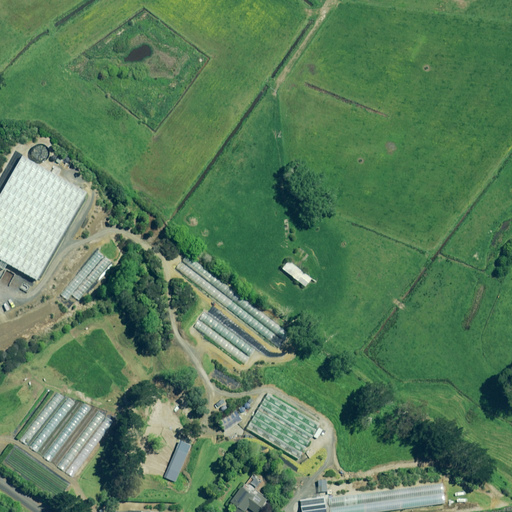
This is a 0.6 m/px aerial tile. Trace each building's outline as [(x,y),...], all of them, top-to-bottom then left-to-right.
[(86,193),(23,157),(0,196),(0,259),(36,280),(86,193)] [(111,262),(97,251),(62,296),(68,300),(72,295),(80,301),(111,262)] [(186,256),(176,269),(279,349),(289,336),(186,256)] [(311,279),(289,261),(282,269),(305,287),(311,279)] [(254,350),(204,312),(193,326),(243,364),(254,350)] [(63,397),(56,392),(20,440),(27,445),(63,397)] [(320,423),(269,393),(247,429),(298,459),(320,423)] [(74,403),(69,399),(30,447),(36,452),(74,403)] [(92,409),(84,404),(44,458),(51,464),(92,409)] [(241,421),(235,411),(218,422),(225,432),(241,421)] [(113,423),(98,412),(58,466),(73,477),(113,423)] [(187,455),(178,451),(170,469),(179,473),(187,455)] [(261,482),(255,478),(250,485),(256,489),(261,482)] [(327,492),(326,480),(319,481),(320,493),(327,492)] [(328,498),(330,511),(382,511),(444,504),(441,483),(328,498)] [(255,495),(243,486),(230,502),(236,507),(231,511),(244,511),(248,508),(253,511),(258,511),(268,500),(257,492),(255,495)] [(325,511),(324,498),(301,501),(302,511),(325,511)]
